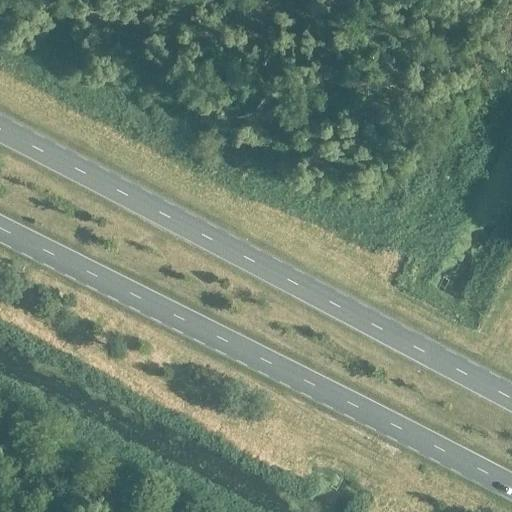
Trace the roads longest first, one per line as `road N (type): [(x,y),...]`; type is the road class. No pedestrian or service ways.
road 1 (primary): [(511,397),(0,130)]
road 2 (primary): [(0,229),(511,489)]
road 3 (track): [(198,511),(0,406)]
